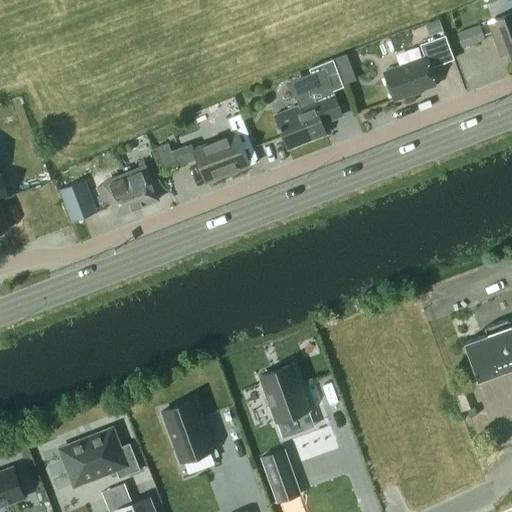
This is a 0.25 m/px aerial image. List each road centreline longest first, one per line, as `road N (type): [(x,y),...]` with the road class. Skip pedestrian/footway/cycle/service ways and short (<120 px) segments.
road 1 (primary): [(0,319),(511,121)]
road 2 (primary): [(511,105),(0,303)]
road 3 (residential): [(0,269),(78,251),(511,84)]
